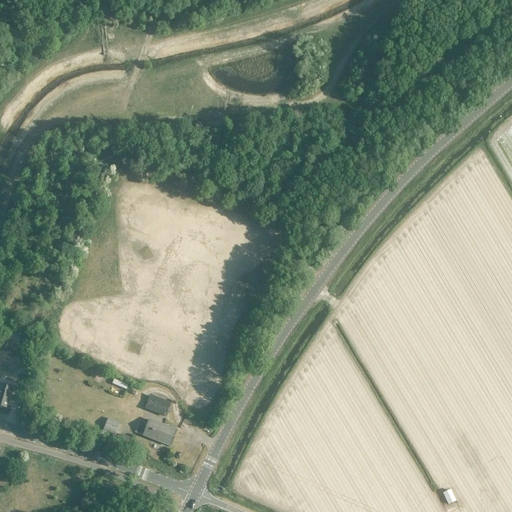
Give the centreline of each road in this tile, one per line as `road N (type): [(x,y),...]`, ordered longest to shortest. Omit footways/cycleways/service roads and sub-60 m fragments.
road 1 (secondary): [(194,493),(253,380),(336,259),(425,157),(511,80)]
road 2 (track): [(310,107),(400,105),(511,9)]
road 3 (unclassified): [(194,493),(0,424)]
road 4 (track): [(118,121),(161,0)]
